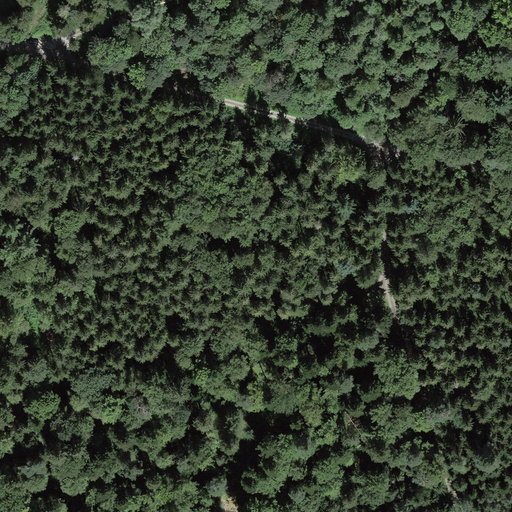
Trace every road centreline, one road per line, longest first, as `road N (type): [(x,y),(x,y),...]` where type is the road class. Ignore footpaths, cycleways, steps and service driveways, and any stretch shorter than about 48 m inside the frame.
road 1 (track): [(458,511),(400,325),(373,142),(511,166)]
road 2 (track): [(0,418),(25,397),(389,274)]
road 3 (track): [(373,142),(0,46)]
road 4 (track): [(38,56),(160,0)]
